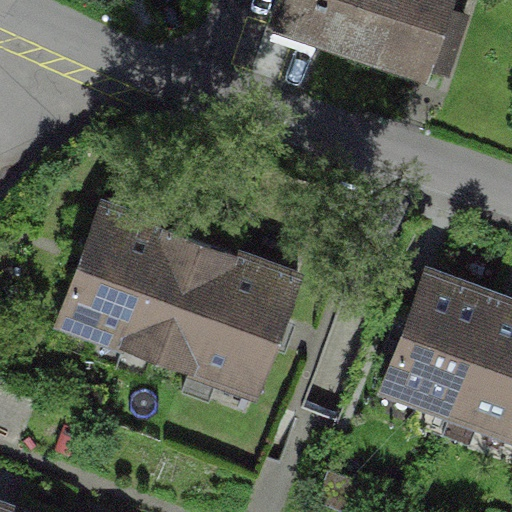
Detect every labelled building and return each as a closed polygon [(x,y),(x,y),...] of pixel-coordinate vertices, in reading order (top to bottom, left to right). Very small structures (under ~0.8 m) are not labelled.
[(481,0),(304,0),(294,37),(459,82),(481,0)] [(165,224),(95,200),(49,339),(119,362),(165,224)] [(235,247),(165,224),(119,362),(189,385),(235,247)] [(305,270),(235,247),(189,385),(259,408),(305,270)] [(493,294),(422,267),(372,397),(443,423),(493,294)] [(511,301),(493,294),(443,423),(511,450),(511,301)] [(0,511),(37,511),(40,505),(0,488),(0,511)]
